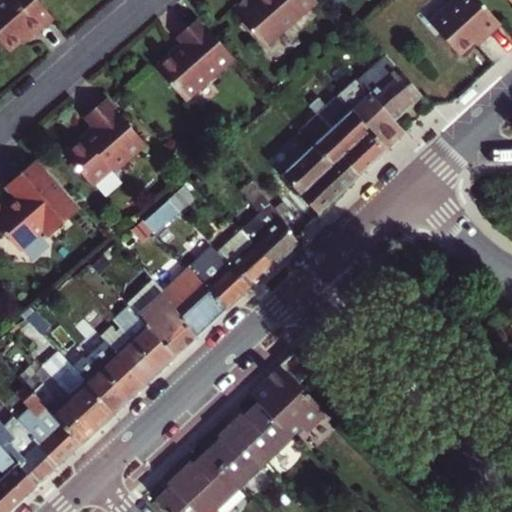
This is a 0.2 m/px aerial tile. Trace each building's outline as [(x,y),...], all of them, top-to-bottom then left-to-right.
[(34,33),(37,37),(57,20),(39,0),(0,0),(0,38),(12,53),(24,43),(34,33)] [(322,4),(318,0),(260,0),(259,1),(258,0),(250,0),(236,13),(269,51),(322,4)] [(461,55),(474,43),(483,34),(486,37),(501,24),(479,0),(453,0),(430,22),(461,55)] [(191,105),(240,62),(204,20),(181,41),(187,47),(160,71),(191,105)] [(27,46),(37,37),(34,33),(24,43),(27,46)] [(477,46),(486,37),(483,34),(474,43),(477,46)] [(395,121),(423,95),(386,55),(357,82),(395,121)] [(406,133),(395,121),(357,82),(339,98),(389,150),(406,133)] [(389,150),(339,98),(317,119),(330,134),(332,132),(351,151),(359,143),(376,162),(389,150)] [(100,132),(70,158),(98,189),(117,172),(120,175),(151,148),(111,103),(91,121),(100,132)] [(330,134),(317,119),(300,135),(314,149),(332,169),(341,161),(358,179),(376,162),(359,143),(351,151),(332,132),(330,134)] [(320,215),(358,179),(341,161),(332,169),(314,149),(285,177),(320,215)] [(53,239),(86,209),(44,162),(12,191),(23,203),(16,209),(11,203),(0,212),(0,223),(26,253),(48,233),(53,239)] [(302,243),(297,237),(255,181),(247,189),(263,210),(242,229),(277,267),(302,243)] [(183,192),(172,202),(183,214),(194,203),(183,192)] [(160,235),(183,214),(172,202),(149,223),(160,235)] [(253,289),(277,267),(242,229),(226,243),(233,251),(225,259),(253,289)] [(218,251),(225,259),(233,251),(226,243),(218,251)] [(190,267),(191,268),(230,310),(253,289),(225,259),(218,251),(213,246),(190,267)] [(230,310),(191,268),(171,286),(155,268),(147,275),(157,288),(160,289),(162,291),(200,338),(230,310)] [(179,358),(200,338),(162,291),(138,313),(179,358)] [(179,358),(138,313),(133,307),(115,322),(121,329),(162,373),(179,358)] [(52,326),(36,309),(26,317),(42,335),(52,326)] [(101,337),(109,329),(98,318),(90,325),(101,337)] [(91,345),(101,337),(90,325),(86,321),(77,329),(91,345)] [(106,342),(117,354),(127,345),(116,334),(110,328),(109,329),(101,337),(106,342)] [(117,354),(148,386),(162,373),(121,329),(116,334),(127,345),(117,354)] [(106,342),(96,351),(108,363),(117,354),(106,342)] [(53,356),(64,369),(69,364),(58,351),(53,356)] [(133,400),(148,386),(117,354),(108,363),(96,351),(92,356),(133,400)] [(315,371),(296,352),(291,357),(282,366),(301,385),(315,371)] [(133,400),(92,356),(86,361),(97,373),(86,383),(116,416),(133,400)] [(97,373),(86,361),(84,358),(73,369),(74,370),(86,383),(97,373)] [(331,414),(301,385),(282,366),(262,385),(269,393),(258,403),(294,439),(305,428),(310,434),(331,414)] [(21,378),(31,390),(38,397),(49,387),(63,404),(71,397),(59,384),(47,370),(39,378),(31,369),(21,378)] [(59,384),(71,397),(86,383),(74,370),(69,374),(59,384)] [(71,397),(101,429),(116,416),(86,383),(71,397)] [(269,393),(262,385),(251,395),(258,403),(269,393)] [(38,397),(83,446),(101,429),(71,397),(63,404),(49,387),(38,397)] [(60,467),(83,446),(38,397),(31,390),(22,398),(33,411),(41,420),(28,432),(60,467)] [(267,465),(294,439),(258,403),(242,418),(235,410),(224,421),(267,465)] [(20,423),(28,432),(41,420),(33,411),(20,423)] [(0,442),(39,487),(60,467),(28,432),(20,423),(16,418),(5,427),(0,421),(0,442)] [(208,451),(243,487),(267,465),(224,421),(213,431),(221,439),(208,451)] [(29,496),(39,487),(0,442),(0,468),(7,476),(9,474),(29,496)] [(174,468),(216,511),(243,487),(208,451),(194,464),(187,456),(174,468)] [(0,511),(11,511),(29,496),(9,474),(7,476),(0,468),(0,511)] [(168,511),(216,511),(174,468),(163,479),(170,487),(157,500),(168,511)]
